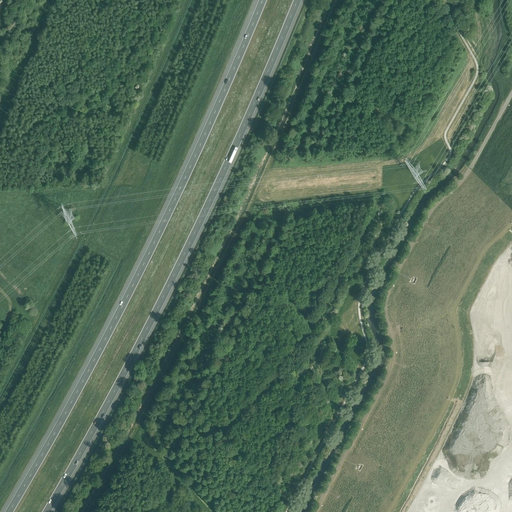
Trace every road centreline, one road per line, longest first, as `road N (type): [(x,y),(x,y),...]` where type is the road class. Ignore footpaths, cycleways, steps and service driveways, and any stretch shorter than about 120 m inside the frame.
road 1 (motorway): [(262,0),(121,309),(8,511)]
road 2 (motorway): [(45,511),(173,275),(297,0)]
